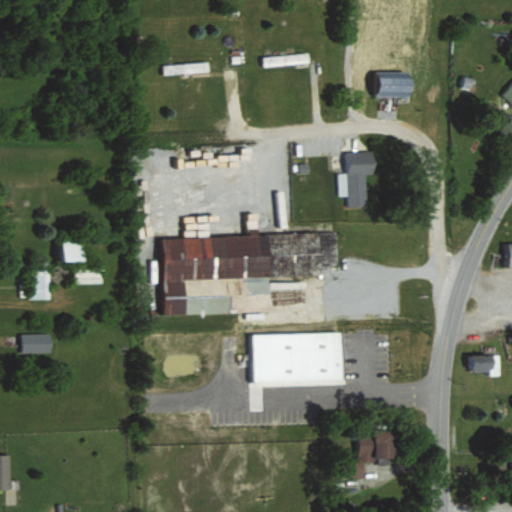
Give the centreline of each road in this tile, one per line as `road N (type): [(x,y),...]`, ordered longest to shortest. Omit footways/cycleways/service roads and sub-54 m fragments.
road 1 (residential): [(452,311),(440,279),(435,171),(415,136),(373,126),(232,132)]
road 2 (primary): [(442,511),(443,368),(452,311),(511,182)]
